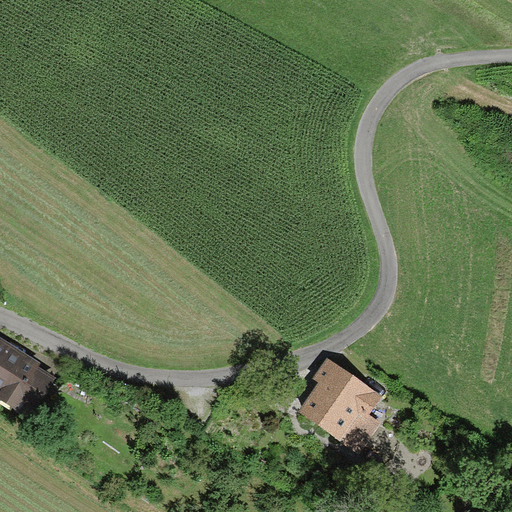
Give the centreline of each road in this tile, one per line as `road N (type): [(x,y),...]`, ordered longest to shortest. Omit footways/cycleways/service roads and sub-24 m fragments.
road 1 (residential): [(0,316),(109,366),(148,376),(217,375),(328,347),(367,321),(388,276)]
road 2 (unclassified): [(388,276),(363,157),(373,111),(420,67),(511,55)]
